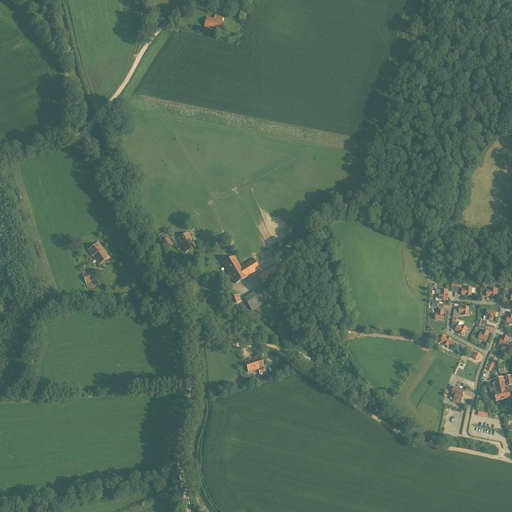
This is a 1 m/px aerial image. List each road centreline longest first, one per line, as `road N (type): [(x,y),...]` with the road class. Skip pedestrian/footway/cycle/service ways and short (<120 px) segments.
road 1 (track): [(457,450),(401,435),(270,345),(184,334)]
road 2 (track): [(184,334),(180,312),(85,131)]
road 3 (track): [(184,497),(184,334)]
